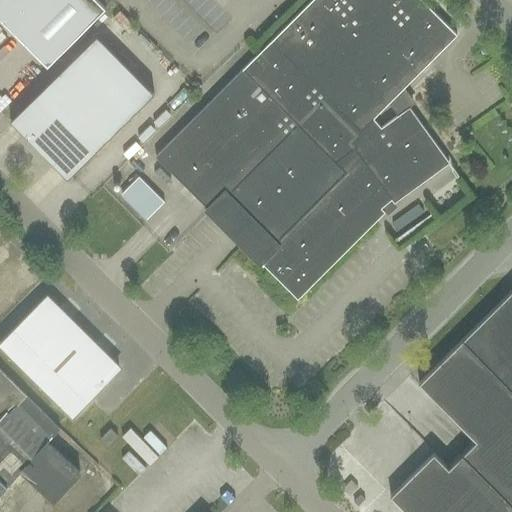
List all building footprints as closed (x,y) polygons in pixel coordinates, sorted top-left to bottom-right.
[(0,0),(0,18),(48,67),(107,8),(98,0),(0,0)] [(458,35),(423,0),(313,0),(157,157),(212,212),(216,207),(263,255),(259,259),(299,299),(386,212),(383,208),(393,199),(395,202),(450,162),(410,107),(383,128),(374,119),(458,35)] [(97,35),(11,120),(68,178),(154,93),(97,35)] [(122,194),(147,219),(165,201),(140,176),(122,194)] [(511,511),(511,290),(419,384),(476,441),(449,468),(434,453),(391,497),(405,511),(511,511)] [(0,342),(0,343),(47,390),(93,343),(46,296),(0,342)] [(120,369),(93,343),(47,390),(74,417),(120,369)] [(0,494),(22,471),(55,501),(81,473),(49,441),(62,428),(0,367),(0,494)] [(109,449),(120,438),(111,430),(101,441),(109,449)]
